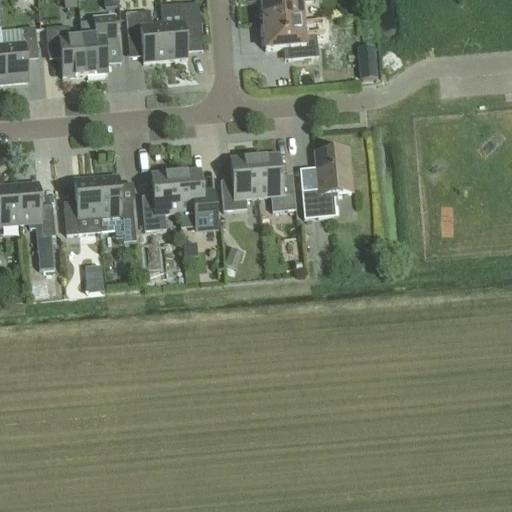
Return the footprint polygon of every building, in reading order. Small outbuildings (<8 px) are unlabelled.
[(260,0),(263,26),(303,23),(301,5),(313,4),(312,0),(260,0)] [(166,64),(188,62),(185,35),(201,34),(198,6),(172,9),(173,12),(161,13),(162,27),(166,64)] [(162,27),(151,28),(149,14),(126,17),(128,41),(141,40),(143,66),(166,64),(162,27)] [(85,80),(108,78),(105,51),(117,49),(114,19),(94,21),(94,27),(81,29),(82,41),(85,80)] [(287,51),(288,63),(318,60),(316,39),(304,40),(303,23),(263,26),(265,53),(287,51)] [(85,80),(82,41),(70,42),(68,30),(46,32),(48,56),(60,54),(63,82),(85,80)] [(24,48),(2,50),(6,87),(28,85),(26,64),(24,40),(36,39),(35,31),(23,32),(23,33),(24,48)] [(374,67),(358,68),(359,84),(376,83),(374,67)] [(334,197),(351,196),(347,152),(316,155),(319,193),(302,195),(304,222),(336,219),(334,197)] [(273,215),(296,213),(293,178),(281,179),(279,158),(255,160),(258,201),(271,199),(273,215)] [(246,202),(258,201),(255,160),(231,162),(233,183),(221,184),(224,215),(247,213),(246,202)] [(202,194),(200,173),(176,176),(179,216),(180,228),(195,226),(196,233),(212,232),(217,231),(214,193),(202,194)] [(165,217),(179,216),(176,176),(152,178),(154,198),(142,200),(145,235),(166,233),(165,217)] [(118,181),(96,183),(100,220),(101,237),(115,236),(116,244),(124,243),(124,246),(136,245),(133,207),(121,208),(118,181)] [(77,212),(65,213),(67,239),(79,238),(78,222),(100,220),(96,183),(74,185),(76,206),(77,212)] [(55,240),(53,214),(41,215),(39,188),(16,190),(20,227),(30,226),(31,232),(37,231),(40,274),(54,272),(51,240),(55,240)] [(0,228),(20,227),(16,190),(0,191),(0,228)] [(244,257),(231,252),(225,269),(238,274),(244,257)] [(101,277),(89,278),(90,285),(91,299),(103,298),(101,277)]
